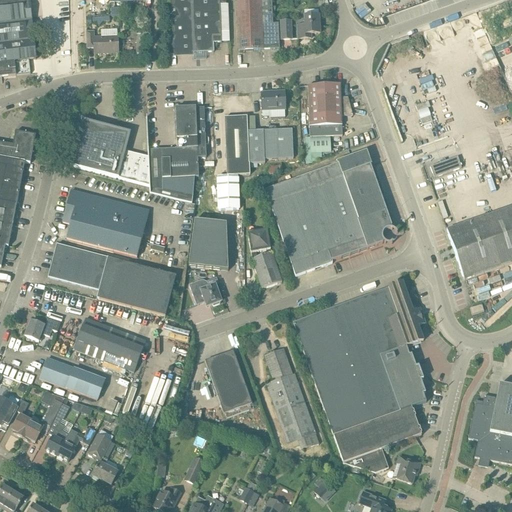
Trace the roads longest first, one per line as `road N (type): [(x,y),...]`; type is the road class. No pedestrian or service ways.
road 1 (unclassified): [(69,83),(310,66),(355,48)]
road 2 (unclassified): [(0,329),(69,83)]
road 3 (unclassified): [(201,335),(422,254)]
road 4 (unclassified): [(422,254),(355,48)]
road 5 (unclassified): [(424,511),(467,341)]
road 6 (unclassified): [(355,48),(488,0)]
